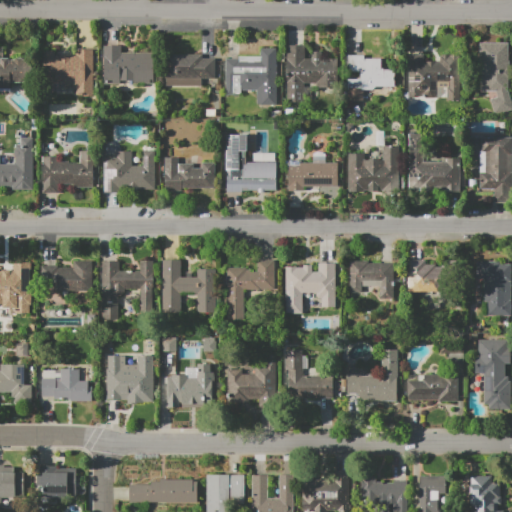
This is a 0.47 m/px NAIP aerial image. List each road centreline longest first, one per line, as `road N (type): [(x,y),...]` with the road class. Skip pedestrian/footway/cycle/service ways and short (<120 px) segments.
road 1 (residential): [(0,9),(511,11)]
road 2 (residential): [(0,225),(511,227)]
road 3 (residential): [(110,441),(511,443)]
